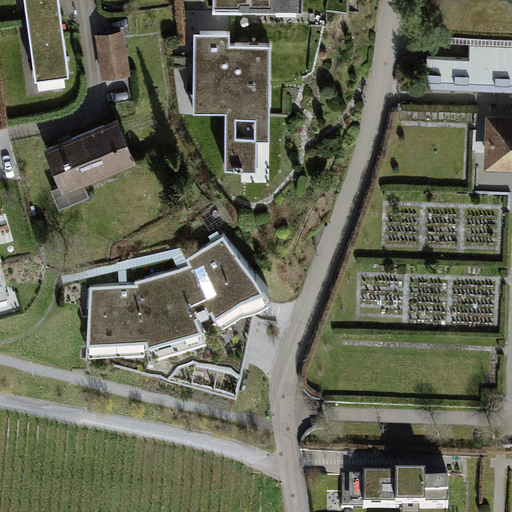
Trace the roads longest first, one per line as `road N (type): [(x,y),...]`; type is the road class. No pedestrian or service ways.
road 1 (residential): [(402,0),(372,145),(289,379),(285,427),(298,511)]
road 2 (track): [(293,474),(218,445),(0,401)]
